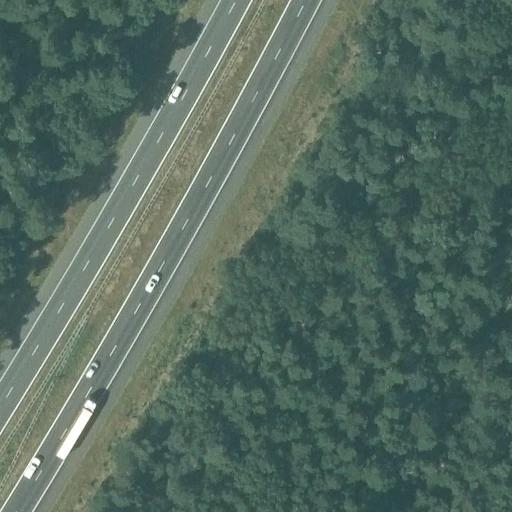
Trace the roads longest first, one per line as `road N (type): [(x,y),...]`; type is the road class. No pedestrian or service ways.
road 1 (motorway): [(20,511),(242,127),(305,0)]
road 2 (motorway): [(236,0),(0,409)]
